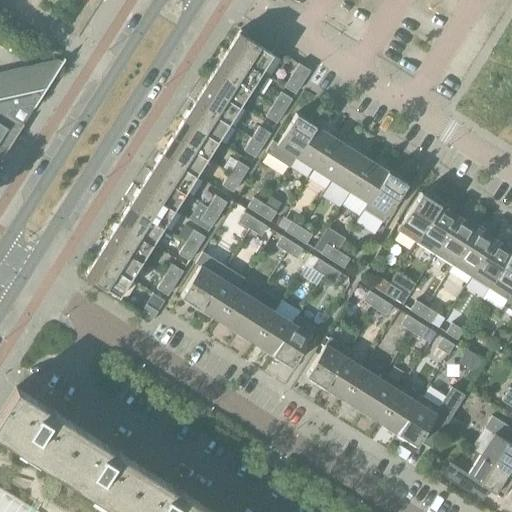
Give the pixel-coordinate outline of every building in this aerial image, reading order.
[(261,70),(272,53),(245,36),(246,33),(239,29),(227,49),(261,70)] [(267,75),(261,70),(227,49),(216,66),(250,88),(256,92),(267,75)] [(0,154),(3,154),(5,151),(18,130),(38,100),(61,64),(64,60),(63,59),(60,64),(57,61),(0,73),(0,154)] [(309,70),(298,63),(283,86),(294,93),(309,70)] [(216,66),(205,84),(239,105),(250,88),(216,66)] [(228,122),(239,105),(205,84),(194,101),(228,122)] [(283,110),(291,98),(280,91),(272,103),(283,110)] [(217,140),(228,122),(194,101),(183,118),(217,140)] [(272,103),(265,115),(276,122),(283,110),(272,103)] [(295,156),(316,123),(305,116),(304,118),(295,113),(276,144),(295,156)] [(206,157),(217,140),(183,118),(172,136),(206,157)] [(313,167),(333,136),(325,131),(326,129),(316,123),(295,156),(313,167)] [(262,144),(269,133),(258,126),(251,137),(262,144)] [(195,174),(206,157),(172,136),(161,153),(195,174)] [(333,136),(313,167),(331,179),(352,146),(341,139),(340,141),(333,136)] [(251,137),(243,149),(254,156),(262,144),(251,137)] [(352,146),(331,179),(349,190),(369,159),(361,154),(363,152),(352,146)] [(184,192),(195,174),(161,153),(150,170),(184,192)] [(369,159),(349,190),(367,201),(388,168),(378,162),(377,164),(369,159)] [(240,179),(247,167),(236,160),(229,172),(240,179)] [(388,168),(367,201),(363,208),(382,221),(406,183),(398,178),(399,176),(388,168)] [(150,170),(139,188),(173,209),(184,192),(150,170)] [(229,172),(221,184),(232,191),(240,179),(229,172)] [(162,227),(173,209),(139,188),(128,205),(162,227)] [(415,242),(440,202),(430,195),(428,197),(420,192),(396,230),(415,242)] [(215,195),(207,206),(218,213),(226,201),(215,195)] [(264,204),(253,197),(247,206),(258,213),(264,204)] [(433,253),(457,215),(450,210),(451,208),(440,202),(415,242),(433,253)] [(258,213),(269,220),(275,211),(264,204),(258,213)] [(151,244),(162,227),(128,205),(117,222),(151,244)] [(200,218),(211,225),(218,213),(207,206),(200,218)] [(255,218),(243,211),(237,221),(249,228),(255,218)] [(451,265),(477,225),(466,218),(465,220),(457,215),(433,253),(451,265)] [(249,228),(260,235),(266,226),(255,218),(249,228)] [(301,227),(290,220),(284,230),(295,236),(301,227)] [(140,261),(151,244),(117,222),(106,240),(140,261)] [(470,276),(494,238),(486,233),(487,231),(477,225),(451,265),(470,276)] [(295,236),(305,243),(311,234),(301,227),(295,236)] [(196,248),(204,236),(193,229),(185,241),(196,248)] [(291,242),(281,235),(275,244),(285,251),(291,242)] [(494,238),(470,276),(488,288),(511,249),(511,246),(503,241),(501,243),(494,238)] [(129,279),(140,261),(106,240),(95,257),(129,279)] [(189,260),(196,248),(185,241),(178,253),(189,260)] [(285,251),(296,258),(302,248),(291,242),(285,251)] [(337,250),(326,243),(320,252),(331,260),(337,250)] [(511,249),(488,288),(506,299),(503,304),(511,310),(511,249)] [(331,260),(343,267),(349,257),(337,250),(331,260)] [(187,302),(198,309),(218,276),(225,266),(202,252),(196,262),(199,264),(180,295),(188,300),(187,302)] [(118,296),(129,279),(95,257),(84,274),(118,296)] [(328,265),(317,258),(311,267),(322,274),(328,265)] [(171,264),(163,275),(174,282),(182,270),(171,264)] [(322,274),(333,281),(339,272),(328,265),(322,274)] [(167,294),(174,282),(163,275),(156,287),(167,294)] [(218,276),(198,309),(208,316),(209,314),(217,319),(237,288),(218,276)] [(389,283),(377,276),(371,285),(383,292),(389,283)] [(383,292),(394,299),(400,290),(389,283),(383,292)] [(223,326),(234,332),(255,299),(237,288),(217,319),(225,324),(223,326)] [(379,297),(368,290),(362,300),(374,307),(379,297)] [(374,307),(385,314),(391,304),(379,297),(374,307)] [(246,337),(254,342),(273,311),(255,299),(234,332),(245,339),(246,337)] [(425,306),(415,299),(409,309),(419,315),(425,306)] [(149,323),(157,310),(146,303),(138,316),(149,323)] [(419,315),(430,322),(436,313),(425,306),(419,315)] [(260,349),(270,355),(291,322),(273,311),(254,342),(261,347),(260,349)] [(416,321),(406,314),(400,323),(410,330),(416,321)] [(295,315),(291,322),(270,355),(281,362),(282,360),(291,365),(315,327),(295,315)] [(410,330),(421,337),(427,327),(416,321),(410,330)] [(445,331),(456,339),(462,329),(451,322),(445,331)] [(323,389),(344,355),(348,349),(329,336),(305,374),(313,379),(312,381),(323,389)] [(453,344),(441,337),(436,346),(447,353),(449,350),(453,344)] [(362,367),(344,355),(323,389),(333,395),(334,393),(342,398),(362,367)] [(380,378),(362,367),(342,398),(349,403),(348,405),(359,411),(380,378)] [(398,390),(380,378),(359,411),(369,418),(371,416),(379,421),(398,390)] [(0,436),(0,437),(52,469),(79,427),(52,411),(53,410),(35,398),(37,395),(36,395),(34,399),(14,387),(0,409),(0,436)] [(420,394),(416,401),(395,434),(406,441),(407,439),(416,444),(428,425),(440,432),(463,395),(451,387),(442,400),(438,405),(420,394)] [(511,388),(509,387),(501,399),(511,406),(511,388)] [(416,401),(398,390),(379,421),(386,426),(385,428),(395,434),(416,401)] [(480,453),(511,473),(511,444),(507,441),(511,433),(511,428),(491,415),(483,427),(492,433),(480,453)] [(98,440),(79,427),(52,469),(51,470),(64,477),(116,510),(143,468),(117,452),(117,451),(99,439),(101,436),(98,440)] [(511,483),(511,473),(480,453),(467,473),(449,462),(441,474),(473,494),(480,483),(500,496),(502,492),(505,494),(511,483)] [(143,468),(116,510),(115,511),(117,511),(205,511),(208,509),(182,492),(182,491),(164,480),(165,477),(164,476),(162,480),(143,468)] [(0,511),(36,511),(34,511),(35,510),(33,509),(31,508),(0,488),(0,511)]
